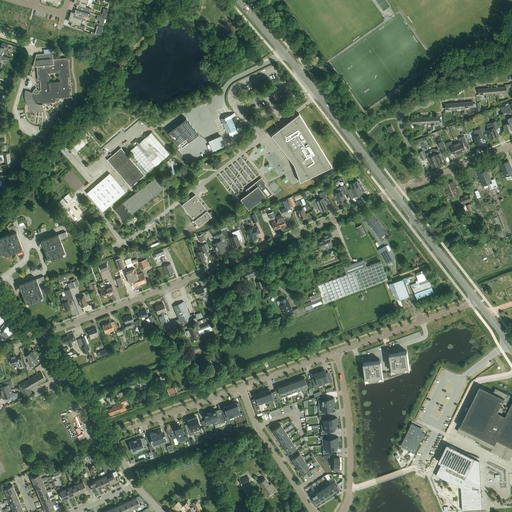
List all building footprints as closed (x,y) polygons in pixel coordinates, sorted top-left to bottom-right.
[(79,0),(74,0),(74,3),(77,4),(76,8),(90,12),(91,9),(86,7),(87,2),(79,0)] [(71,12),(70,16),(82,20),(83,15),(89,17),(90,14),(75,9),(74,13),(71,12)] [(70,16),(68,21),(71,22),(70,26),(84,30),(85,26),(80,25),(82,20),(70,16)] [(2,42),(1,47),(0,46),(0,54),(2,55),(4,48),(6,49),(8,44),(2,42)] [(61,59),(60,59),(54,59),(53,59),(52,53),(39,54),(37,54),(36,55),(32,66),(36,66),(38,80),(39,80),(40,90),(39,90),(39,92),(36,94),(25,91),(25,93),(24,95),(25,98),(25,100),(26,102),(27,104),(29,106),(30,108),(32,109),(34,110),(37,111),(39,111),(41,111),(44,111),(42,104),(55,102),(56,99),(70,97),(69,92),(71,92),(71,87),(69,88),(68,77),(70,77),(68,58),(61,59)] [(508,104),(500,108),(502,113),(511,112),(508,104)] [(213,151),(246,136),(244,131),(242,131),(239,124),(237,125),(230,112),(218,117),(224,131),(228,129),(231,136),(223,140),(221,137),(209,142),(213,151)] [(293,164),(300,182),(331,166),(299,113),(271,135),(293,164)] [(511,116),(507,119),(509,123),(509,124),(507,125),(507,123),(503,125),(504,128),(503,129),(504,131),(505,130),(506,134),(510,132),(511,130),(511,116)] [(186,118),(167,132),(180,149),(198,134),(186,118)] [(487,126),(488,130),(487,131),(490,140),(499,136),(496,129),(499,127),(496,121),(491,123),(487,125),(487,126)] [(480,136),(483,135),(480,128),(474,131),(476,136),(474,137),(475,141),(474,142),(476,146),(483,143),(480,136)] [(129,151),(147,173),(169,154),(151,132),(129,151)] [(456,144),(460,152),(466,150),(464,144),(467,143),(464,136),(458,138),(460,142),(456,144)] [(446,150),(441,138),(437,139),(438,142),(440,148),(441,147),(443,152),(446,150)] [(454,155),(460,152),(456,144),(453,145),(451,141),(446,143),(448,150),(452,149),(454,155)] [(131,187),(144,175),(121,148),(107,159),(131,187)] [(439,149),(435,151),(435,150),(433,151),(438,165),(444,162),(440,153),(439,149)] [(286,165),(274,150),(267,156),(279,170),(286,165)] [(427,154),(428,157),(432,167),(438,165),(433,151),(430,152),(427,154)] [(500,165),(503,171),(500,173),(502,179),(511,175),(511,169),(509,161),(500,165)] [(492,189),(497,187),(494,179),(491,180),(487,170),(478,173),(483,186),(490,183),(492,189)] [(87,192),(103,211),(126,191),(110,173),(87,192)] [(266,199),(272,194),(264,184),(265,183),(261,178),(246,190),(248,193),(240,199),(248,210),(263,199),(264,200),(266,199)] [(146,185),(121,204),(115,209),(114,210),(115,209),(123,220),(122,221),(124,220),(130,215),(154,196),(163,190),(154,179),(146,185)] [(362,192),(366,191),(360,182),(358,183),(358,181),(350,184),(352,188),(350,189),(354,197),(363,194),(362,192)] [(449,198),(459,194),(453,181),(445,185),(448,191),(446,191),(449,198)] [(344,185),(341,187),(337,188),(336,189),(336,190),(337,192),(335,193),(339,203),(346,200),(343,193),(346,191),(344,185)] [(321,199),(317,200),(315,198),(310,201),(316,209),(319,208),(320,211),(327,209),(324,202),(325,201),(324,199),(327,198),(324,191),(319,194),(321,199)] [(69,192),(57,203),(62,207),(73,196),(69,192)] [(182,205),(198,226),(212,216),(195,195),(182,205)] [(470,195),(460,198),(462,203),(465,202),(465,203),(472,200),(470,195)] [(300,220),(306,217),(303,208),(296,210),(300,220)] [(255,213),(249,215),(252,223),(258,220),(255,213)] [(276,216),(277,218),(276,218),(280,228),(286,225),(283,218),(282,214),(276,216)] [(383,229),(373,216),(371,218),(367,221),(377,234),(383,229)] [(280,228),(276,218),(272,220),(273,222),(271,223),(274,230),(280,228)] [(17,232),(16,230),(14,225),(8,227),(11,234),(0,238),(0,250),(2,257),(17,252),(18,255),(24,253),(23,249),(17,232)] [(362,225),(356,227),(361,237),(366,234),(362,225)] [(211,230),(215,238),(223,235),(219,226),(211,230)] [(255,235),(260,233),(257,226),(253,228),(251,227),(250,228),(249,229),(245,231),(248,237),(247,237),(248,241),(257,237),(255,235)] [(238,239),(241,237),(238,230),(232,233),(233,236),(230,238),(234,247),(240,244),(238,239)] [(61,240),(68,238),(66,232),(59,234),(41,240),(41,241),(38,242),(40,248),(43,247),(49,261),(66,255),(61,240)] [(322,248),(325,247),(326,248),(327,249),(328,249),(330,248),(330,247),(331,246),(330,245),(332,244),(330,238),(332,237),(330,232),(323,236),(324,239),(319,241),(322,248)] [(217,254),(225,251),(221,241),(213,244),(217,254)] [(203,252),(207,251),(204,245),(199,247),(201,251),(196,253),(199,262),(206,259),(203,252)] [(379,249),(385,259),(391,256),(386,245),(379,249)] [(163,251),(153,255),(155,259),(157,258),(158,261),(160,261),(161,262),(167,259),(163,251)] [(118,270),(125,268),(121,258),(115,260),(118,270)] [(146,259),(139,262),(141,269),(149,267),(146,259)] [(381,261),(367,267),(364,259),(344,267),(347,274),(317,286),(324,304),(388,280),(381,261)] [(99,264),(102,271),(108,269),(106,261),(99,264)] [(173,273),(174,273),(170,264),(163,267),(166,276),(168,275),(169,276),(173,275),(173,273)] [(246,279),(257,275),(253,266),(243,270),(246,279)] [(137,275),(140,284),(146,281),(143,274),(140,275),(140,274),(137,275)] [(134,286),(140,284),(137,275),(134,276),(135,277),(131,278),(134,286)] [(19,285),(16,286),(18,292),(21,291),(27,306),(44,299),(39,285),(46,282),(43,276),(37,279),(37,278),(19,285)] [(72,288),(79,285),(77,280),(75,280),(75,278),(70,280),(71,282),(70,282),(72,288)] [(261,280),(256,282),(259,289),(262,288),(264,291),(267,290),(265,286),(264,286),(261,280)] [(92,291),(98,289),(94,281),(88,284),(90,288),(91,288),(92,291)] [(105,287),(108,296),(115,293),(112,286),(108,287),(108,286),(105,287)] [(102,298),(108,296),(105,287),(102,288),(103,289),(100,290),(102,298)] [(206,299),(210,297),(208,292),(205,293),(202,287),(195,290),(197,295),(198,294),(199,296),(203,295),(203,297),(206,297),(206,299)] [(71,300),(73,299),(70,290),(64,292),(66,296),(60,298),(65,310),(70,308),(69,305),(72,304),(71,300)] [(81,307),(87,305),(84,296),(77,298),(81,307)] [(294,318),(299,316),(305,313),(302,306),(293,310),(289,301),(288,301),(287,298),(280,301),(282,306),(279,307),(282,315),(288,312),(290,315),(293,314),(294,316),(294,318)] [(321,298),(304,304),(306,310),(323,303),(321,298)] [(182,325),(191,320),(182,302),(173,306),(182,325)] [(165,315),(163,311),(165,310),(163,304),(155,307),(157,313),(161,312),(162,316),(159,318),(162,326),(163,326),(165,331),(181,325),(179,319),(170,322),(166,314),(165,315)] [(207,307),(210,314),(216,311),(214,304),(207,307)] [(140,319),(148,316),(145,309),(137,312),(140,319)] [(132,326),(130,322),(133,321),(131,315),(123,318),(125,324),(124,324),(126,328),(132,326)] [(209,326),(212,324),(210,322),(212,321),(210,316),(194,323),(196,327),(189,330),(192,336),(190,336),(192,341),(201,337),(198,331),(209,326)] [(105,333),(117,329),(114,321),(106,324),(103,325),(105,333)] [(2,331),(0,329),(0,339),(1,338),(4,340),(12,331),(7,326),(2,331)] [(96,336),(99,335),(96,328),(88,331),(90,337),(95,335),(96,336)] [(65,345),(68,344),(70,348),(73,346),(71,342),(76,341),(73,332),(67,335),(68,336),(63,338),(65,345)] [(83,352),(89,350),(84,337),(81,339),(84,346),(81,347),(83,352)] [(97,353),(99,357),(110,353),(108,348),(100,351),(100,352),(97,353)] [(33,358),(38,354),(33,349),(31,351),(30,350),(26,353),(27,355),(26,357),(28,359),(27,363),(32,368),(38,363),(33,358)] [(398,353),(389,354),(392,372),(388,372),(389,377),(399,374),(399,371),(405,370),(406,367),(409,366),(407,351),(398,353)] [(24,367),(22,359),(21,356),(17,358),(16,354),(9,357),(10,359),(8,360),(10,365),(12,364),(13,366),(16,365),(20,368),(24,367)] [(372,362),(363,363),(365,378),(369,377),(370,380),(377,379),(377,380),(387,376),(387,372),(383,373),(381,360),(375,361),(372,362)] [(221,363),(210,367),(212,371),(203,374),(205,379),(220,374),(218,371),(224,369),(221,363)] [(319,372),(323,383),(328,381),(329,383),(332,382),(329,374),(326,375),(324,370),(319,372)] [(41,372),(19,385),(25,396),(32,392),(30,389),(35,386),(46,380),(41,372)] [(314,386),(323,383),(319,372),(313,374),(315,379),(312,380),(314,386)] [(141,386),(152,382),(150,376),(138,380),(141,386)] [(298,379),(302,389),(307,387),(304,378),(298,379)] [(293,381),(297,391),(302,389),(298,379),(293,381)] [(0,387),(0,390),(1,393),(11,390),(10,387),(12,384),(11,380),(4,382),(5,386),(0,387)] [(288,383),(291,393),(297,391),(293,381),(288,383)] [(288,383),(283,385),(286,395),(291,393),(288,383)] [(279,390),(281,396),(286,395),(283,385),(278,387),(278,388),(279,390)] [(511,396),(495,388),(493,393),(479,386),(457,431),(488,446),(492,448),(491,451),(509,460),(511,454),(511,396)] [(177,392),(175,387),(167,390),(169,395),(177,392)] [(11,390),(1,393),(3,399),(9,397),(10,400),(16,398),(17,397),(19,397),(18,393),(16,394),(16,393),(12,393),(11,390)] [(269,390),(262,393),(265,401),(273,398),(274,400),(278,399),(276,391),(272,393),(272,394),(271,394),(269,390)] [(265,401),(262,393),(255,395),(257,399),(255,400),(255,399),(251,400),(254,407),(259,406),(258,403),(265,401)] [(30,405),(23,409),(31,426),(38,424),(40,429),(41,436),(35,439),(44,456),(52,455),(48,437),(65,429),(67,439),(63,440),(68,450),(79,445),(78,440),(83,438),(75,422),(69,424),(65,415),(46,424),(40,411),(57,403),(61,412),(75,405),(70,395),(57,401),(55,397),(47,398),(33,405),(34,413),(30,405)] [(323,396),(317,396),(317,400),(318,400),(319,406),(331,404),(335,404),(335,402),(334,398),(323,399),(323,396)] [(109,416),(120,412),(126,410),(123,403),(127,402),(125,398),(120,400),(121,403),(118,405),(118,404),(113,406),(113,408),(107,410),(109,416)] [(230,405),(234,416),(243,413),(239,404),(237,405),(236,403),(230,405)] [(319,412),(318,412),(319,415),(325,414),(325,411),(332,410),(331,404),(319,406),(319,412)] [(228,418),(234,416),(230,405),(224,407),(226,412),(223,413),(226,421),(228,420),(228,418)] [(221,422),(221,423),(224,422),(221,414),(218,415),(216,410),(210,412),(213,422),(214,425),(221,422)] [(213,422),(210,412),(204,414),(206,420),(201,422),(203,427),(206,426),(206,424),(213,422)] [(325,415),(319,416),(319,420),(322,419),(322,425),(337,423),(337,417),(325,419),(325,415)] [(189,436),(193,435),(191,431),(201,428),(196,417),(188,420),(189,423),(185,425),(189,436)] [(322,431),(320,431),(321,435),(327,434),(327,431),(331,430),(334,430),(335,430),(334,424),(337,424),(337,425),(338,424),(337,423),(322,425),(321,425),(322,431)] [(412,424),(401,446),(415,453),(425,433),(419,431),(421,428),(412,424)] [(280,425),(272,430),(275,435),(284,429),(280,425)] [(180,426),(167,431),(169,435),(170,434),(172,439),(177,437),(178,441),(185,439),(180,426)] [(284,429),(275,435),(278,439),(287,434),(284,429)] [(161,430),(155,432),(160,443),(167,440),(164,434),(163,434),(161,430)] [(160,443),(155,432),(150,434),(152,438),(150,439),(153,446),(160,443)] [(287,434),(278,439),(281,444),(290,439),(287,434)] [(335,443),(339,443),(338,437),(327,438),(327,435),(320,436),(320,439),(322,439),(322,445),(325,445),(335,443)] [(130,445),(129,445),(131,452),(136,450),(135,449),(143,446),(147,445),(144,438),(141,440),(141,438),(140,437),(129,442),(130,445)] [(290,439),(281,444),(284,449),(293,443),(290,439)] [(293,443),(284,449),(288,453),(296,448),(293,443)] [(325,450),(322,451),(323,454),(329,454),(329,450),(336,450),(336,449),(335,443),(325,445),(325,450)] [(456,449),(450,446),(448,444),(439,462),(441,463),(436,475),(461,487),(464,489),(461,495),(462,510),(482,509),(479,463),(479,460),(475,458),(456,449)] [(300,453),(291,459),(294,464),(303,458),(300,453)] [(303,458),(294,464),(297,468),(306,463),(303,458)] [(115,471),(112,473),(112,472),(107,475),(106,472),(107,472),(107,468),(110,467),(108,460),(100,463),(102,467),(103,466),(104,470),(103,471),(105,475),(106,475),(110,484),(116,481),(114,476),(117,475),(115,471)] [(309,468),(306,463),(297,468),(300,473),(309,468)] [(41,480),(41,479),(39,475),(43,473),(42,471),(38,473),(39,474),(30,478),(33,483),(41,480)] [(104,486),(110,484),(106,475),(105,475),(102,477),(100,473),(98,474),(99,478),(100,477),(104,486)] [(94,480),(98,489),(104,486),(100,477),(99,478),(95,480),(93,475),(91,476),(93,481),(94,480)] [(92,491),(98,489),(94,480),(93,481),(89,482),(87,476),(83,478),(87,485),(89,484),(92,491)] [(248,476),(239,479),(241,485),(250,481),(248,476)] [(41,480),(33,483),(35,489),(44,486),(43,484),(42,481),(46,479),(45,477),(41,479),(41,480)] [(81,479),(82,481),(77,483),(75,479),(73,480),(75,484),(76,483),(80,492),(86,489),(84,486),(87,485),(83,478),(81,479)] [(265,478),(259,483),(263,489),(261,490),(266,497),(276,491),(271,484),(269,485),(265,478)] [(334,480),(330,483),(335,491),(340,488),(334,480)] [(70,486),(74,494),(80,492),(76,483),(75,484),(71,486),(69,481),(67,482),(69,486),(70,486)] [(11,485),(8,486),(7,483),(1,486),(3,489),(5,494),(1,495),(2,498),(6,496),(5,495),(14,491),(11,485)] [(44,486),(35,489),(38,495),(46,491),(46,490),(44,487),(48,485),(47,483),(43,484),(44,486)] [(330,483),(325,486),(330,494),(335,491),(330,483)] [(65,489),(68,497),(74,494),(70,486),(69,486),(66,488),(64,484),(62,485),(63,489),(65,489)] [(325,486),(320,489),(326,498),(330,494),(325,486)] [(65,489),(63,489),(60,491),(58,487),(56,487),(58,492),(59,492),(62,500),(68,497),(65,489)] [(46,491),(38,495),(40,501),(49,497),(48,496),(47,492),(51,491),(50,488),(46,490),(46,491)] [(320,489),(315,492),(321,501),(326,498),(320,489)] [(4,503),(8,501),(8,500),(17,497),(14,491),(5,495),(6,496),(7,499),(3,501),(4,503)] [(315,492),(311,496),(316,504),(321,501),(315,492)] [(49,497),(40,501),(43,507),(51,503),(51,502),(49,498),(53,496),(52,494),(48,496),(49,497)] [(17,497),(8,500),(8,501),(10,505),(6,507),(7,508),(7,509),(11,507),(10,506),(19,502),(17,497)] [(134,508),(137,506),(139,510),(141,508),(136,497),(130,499),(134,508)] [(130,499),(124,502),(128,511),(134,508),(130,499)] [(55,500),(51,502),(51,503),(43,507),(44,511),(46,511),(54,509),(52,504),(56,502),(55,500)] [(197,501),(193,503),(196,511),(200,511),(203,510),(199,503),(198,504),(197,501)] [(13,511),(22,508),(19,502),(10,506),(11,507),(13,511),(10,511),(13,511)] [(124,502),(118,505),(121,511),(125,511),(128,511),(124,502)] [(178,502),(171,507),(175,511),(186,511),(184,510),(185,509),(186,510),(190,507),(186,503),(182,506),(183,506),(182,507),(178,502)]
